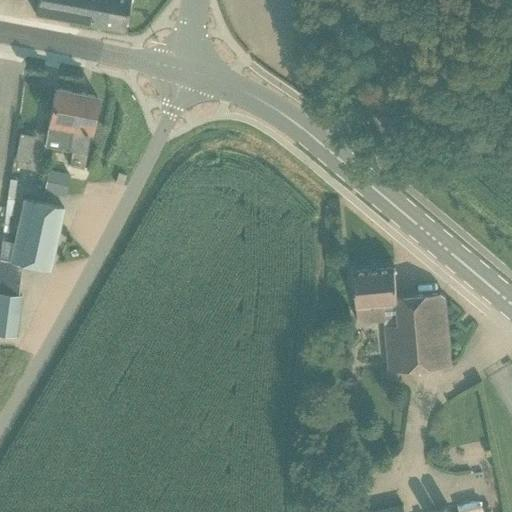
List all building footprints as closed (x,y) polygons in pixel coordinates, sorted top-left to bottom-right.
[(36,0),(34,14),(123,31),(128,0),(36,0)] [(511,23),(501,27),(499,25),(498,27),(500,28),(505,45),(507,56),(506,58),(507,59),(509,57),(511,55),(511,23)] [(65,139),(69,118),(73,119),(78,93),(54,88),(50,108),(45,138),(43,146),(58,149),(67,151),(69,140),(65,139)] [(69,140),(67,151),(71,151),(69,166),(82,169),(96,96),(78,93),(73,119),(69,118),(65,139),(69,140)] [(47,171),(43,191),(64,196),(68,175),(47,171)] [(23,198),(9,261),(48,270),(62,207),(23,198)] [(352,271),(354,291),(357,324),(383,321),(387,365),(450,359),(444,295),(440,292),(397,297),(394,267),(352,271)] [(0,335),(16,337),(21,295),(7,293),(3,292),(0,292),(0,335)]
